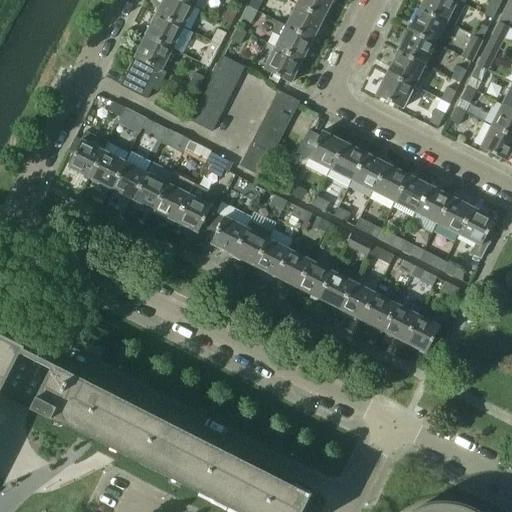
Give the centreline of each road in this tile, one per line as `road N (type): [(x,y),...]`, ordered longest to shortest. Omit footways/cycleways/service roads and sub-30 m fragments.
road 1 (residential): [(8,227),(391,423)]
road 2 (residential): [(349,500),(61,347)]
road 3 (residential): [(376,0),(325,102),(511,193)]
road 4 (residential): [(8,227),(124,0)]
road 5 (residential): [(391,423),(511,485)]
